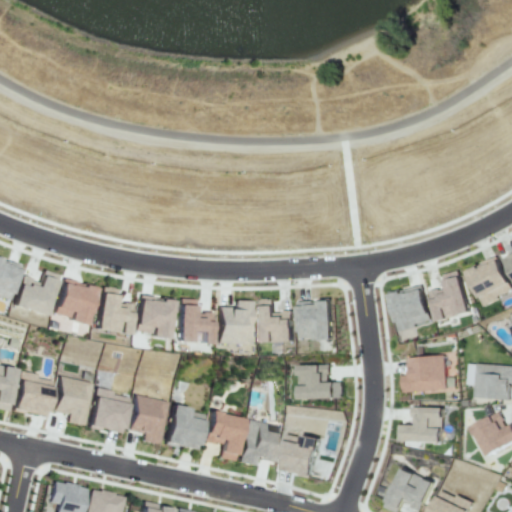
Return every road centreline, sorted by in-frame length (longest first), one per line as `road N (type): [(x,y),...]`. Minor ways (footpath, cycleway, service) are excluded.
road 1 (residential): [(0,223),(145,264),(358,265)]
road 2 (residential): [(315,511),(27,447)]
road 3 (residential): [(340,511),(369,419),(358,265)]
road 4 (residential): [(358,265),(425,249),(511,208)]
